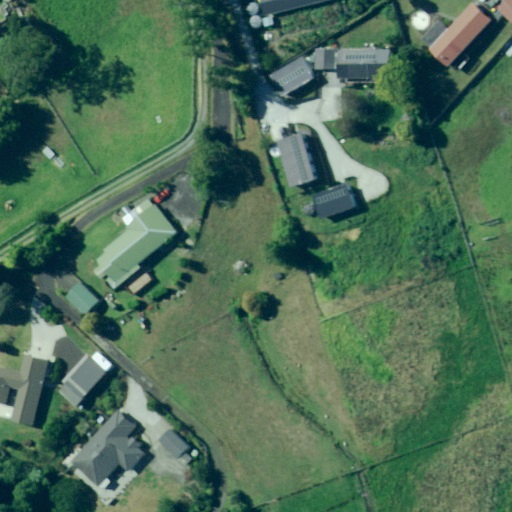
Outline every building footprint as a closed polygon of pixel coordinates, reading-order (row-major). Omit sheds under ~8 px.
[(423,0),(400,0),(405,10),(424,1),(423,0)] [(511,0),(506,0),(498,9),(498,10),(494,14),(499,18),(502,14),(511,22),(511,0)] [(450,65),(491,20),(472,3),(458,18),(454,22),(447,29),(438,20),(421,39),(431,48),(430,50),(449,67),(450,65)] [(341,78),(370,78),(370,80),(389,80),(389,50),(372,50),(372,48),(366,48),(366,50),(337,50),(337,78),(341,78)] [(335,69),(335,50),(335,49),(314,49),(314,69),(318,69),(335,69)] [(303,90),(295,65),(280,70),(289,95),(303,90)] [(373,117),(375,97),(365,96),(364,100),(357,99),(354,114),(373,117)] [(237,101),(241,115),(247,113),(243,99),(237,101)] [(297,174),(291,152),(273,158),(279,180),(297,174)] [(178,236),(184,231),(160,202),(157,204),(152,198),(136,210),(131,205),(125,210),(130,215),(128,217),(134,224),(132,225),(134,228),(111,248),(113,250),(104,257),(118,274),(113,278),(121,287),(128,282),(147,266),(148,266),(145,263),(162,249),(167,245),(176,238),(178,236)] [(81,282),(70,295),(90,314),(103,299),(83,281),(81,282)] [(333,303),(320,306),(323,322),(336,318),(333,303)] [(93,315),(89,319),(94,324),(98,320),(93,315)] [(110,372),(89,355),(60,391),(82,408),(110,372)] [(52,360),(27,356),(24,372),(0,368),(0,402),(10,404),(12,388),(22,389),(16,422),(40,426),(52,360)] [(121,409),(74,461),(102,486),(124,463),(132,470),(148,452),(142,446),(144,443),(136,435),(133,438),(130,435),(139,425),(121,409)] [(193,448),(175,430),(163,442),(182,460),(193,448)]
